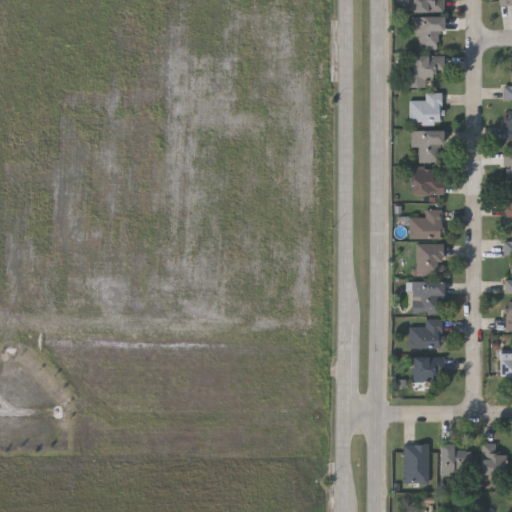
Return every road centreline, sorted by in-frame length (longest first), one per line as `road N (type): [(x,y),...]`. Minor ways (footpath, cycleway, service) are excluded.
road 1 (tertiary): [(352,0),(350,511)]
road 2 (tertiary): [(381,511),(382,0)]
road 3 (residential): [(477,0),(477,416)]
road 4 (residential): [(352,416),(511,415)]
